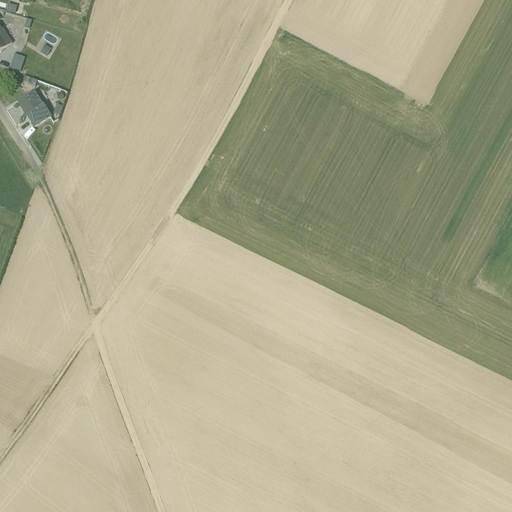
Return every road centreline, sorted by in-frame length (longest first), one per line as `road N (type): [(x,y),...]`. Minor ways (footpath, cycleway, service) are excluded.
road 1 (track): [(95,325),(217,139),(290,0)]
road 2 (track): [(157,511),(95,325)]
road 3 (track): [(0,460),(95,325)]
